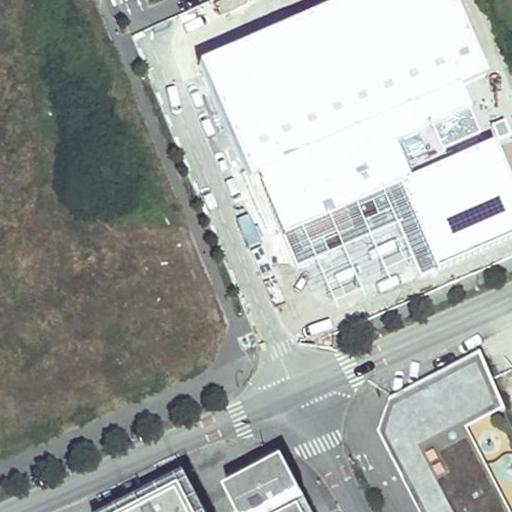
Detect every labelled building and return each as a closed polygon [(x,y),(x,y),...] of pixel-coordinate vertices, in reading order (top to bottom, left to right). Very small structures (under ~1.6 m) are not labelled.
[(422,276),(511,236),(511,184),(493,142),(485,145),(459,86),(485,74),(452,0),(347,0),(198,65),(249,182),(257,179),(296,267),(398,222),(422,276)] [(503,120),(493,124),(499,141),(509,137),(503,120)] [(502,511),(459,431),(507,411),(483,354),(394,400),(398,407),(389,431),(382,435),(400,469),(410,464),(430,501),(426,504),(430,511),(502,511)] [(410,464),(400,469),(423,511),(430,511),(426,504),(430,501),(410,464)] [(313,511),(292,472),(242,498),(234,502),(238,511),(206,511),(193,485),(139,511),(313,511)]
